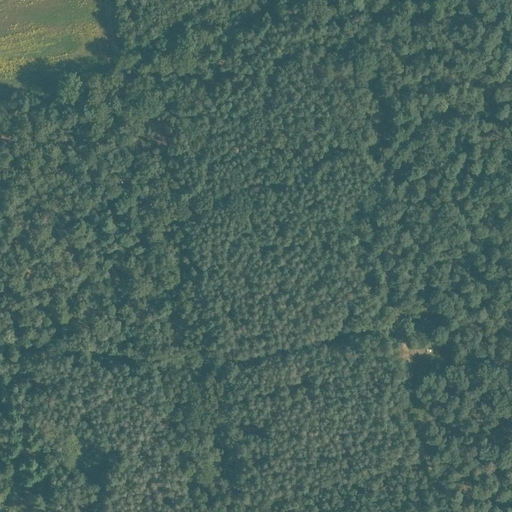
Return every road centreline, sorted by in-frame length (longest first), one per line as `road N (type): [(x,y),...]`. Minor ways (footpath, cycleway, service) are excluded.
road 1 (track): [(186,360),(395,318)]
road 2 (track): [(439,511),(395,318)]
road 3 (track): [(108,0),(155,189)]
road 4 (track): [(395,318),(384,266),(398,217),(373,134)]
road 5 (track): [(0,337),(186,360)]
road 6 (track): [(155,189),(186,360)]
road 7 (track): [(186,360),(223,511)]
road 8 (track): [(395,318),(511,291)]
